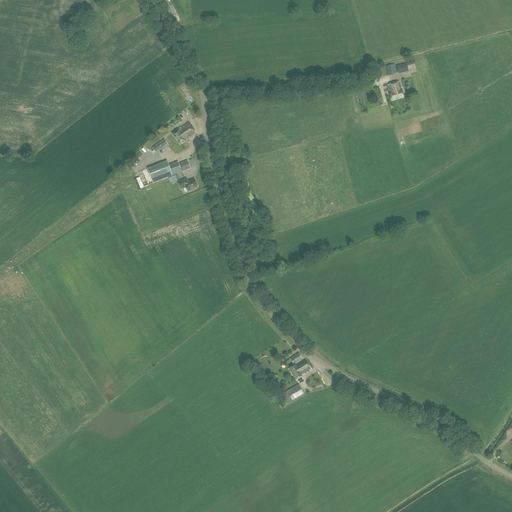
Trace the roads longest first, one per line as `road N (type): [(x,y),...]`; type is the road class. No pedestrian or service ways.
road 1 (unclassified): [(511,475),(444,419),(322,361),(283,325),(237,247),(206,102)]
road 2 (unclassified): [(206,102),(366,82)]
